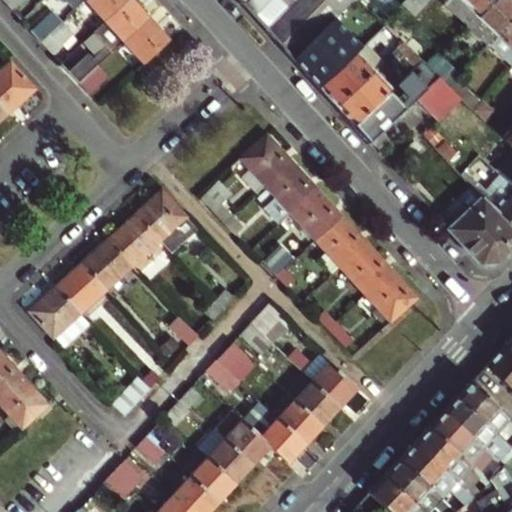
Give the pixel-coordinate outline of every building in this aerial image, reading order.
[(2,0),(12,10),(23,0),(2,0)] [(85,0),(66,0),(75,9),(78,7),(85,0)] [(85,0),(78,7),(97,28),(126,0),(85,0)] [(131,0),(126,0),(97,28),(116,48),(124,41),(148,19),(131,0)] [(239,0),(294,59),(341,16),(358,0),(239,0)] [(358,0),(341,16),(349,24),(367,8),(366,7),(360,1),(358,0)] [(461,0),(477,14),(489,0),(461,0)] [(500,36),(511,23),(511,0),(489,0),(477,14),(500,36)] [(450,20),(461,30),(467,23),(473,17),(466,10),(461,15),(457,12),(450,20)] [(403,22),(392,12),(382,23),(386,27),(392,33),(403,22)] [(31,30),(40,41),(59,24),(50,13),(31,30)] [(168,40),(148,19),(124,41),(144,63),(168,40)] [(337,22),(295,64),(317,86),(359,44),(337,22)] [(472,27),(467,23),(461,30),(465,34),(472,27)] [(511,46),(511,23),(500,36),(511,46)] [(59,24),(40,41),(51,53),(70,36),(59,24)] [(472,41),(465,34),(460,40),(467,46),(472,41)] [(415,68),(422,62),(405,46),(404,45),(399,49),(415,68)] [(337,106),(383,64),(366,46),(320,88),(337,106)] [(78,83),(98,65),(87,54),(68,72),(78,83)] [(492,71),(501,79),(511,67),(511,59),(507,55),(492,71)] [(11,62),(0,72),(0,104),(8,114),(36,89),(11,62)] [(384,63),(383,64),(337,106),(353,124),(400,81),(384,63)] [(415,93),(435,75),(428,68),(423,63),(404,80),(415,93)] [(108,76),(98,65),(78,83),(89,94),(108,76)] [(511,67),(501,79),(509,87),(511,83),(511,67)] [(450,89),(440,79),(418,100),(439,123),(462,101),(450,89)] [(0,104),(0,121),(8,114),(0,104)] [(508,131),(501,125),(495,132),(501,138),(508,131)] [(511,126),(508,131),(501,138),(511,148),(511,126)] [(266,134),(239,159),(264,186),(292,161),(266,134)] [(460,175),(471,186),(511,224),(511,186),(502,177),(480,156),(460,175)] [(239,159),(232,166),(257,193),(264,186),(239,159)] [(292,161),(264,186),(289,213),(316,188),(292,161)] [(511,165),(502,177),(511,186),(511,165)] [(199,199),(213,212),(224,224),(231,217),(242,207),(217,181),(199,199)] [(511,248),(511,224),(471,186),(438,217),(477,260),(481,263),(485,264),(491,265),(496,263),(502,259),(511,248)] [(341,215),(316,188),(289,213),(314,240),(341,215)] [(187,218),(182,212),(162,190),(134,215),(160,242),(185,220),(187,218)] [(167,251),(160,242),(134,215),(108,239),(133,266),(141,275),(167,251)] [(366,242),(341,215),(314,240),(340,267),(366,242)] [(241,228),(231,217),(224,224),(234,234),(241,228)] [(160,242),(167,251),(192,228),(185,220),(160,242)] [(107,290),(133,266),(108,239),(82,263),(107,290)] [(391,269),(366,242),(340,267),(364,294),(391,269)] [(272,258),(264,265),(274,275),(282,268),(272,258)] [(80,314),(107,290),(82,263),(56,287),(80,314)] [(282,268),(274,275),(286,287),(293,280),(282,268)] [(417,297),(391,269),(364,294),(390,322),(417,297)] [(80,314),(56,287),(28,312),(53,339),(54,338),(61,346),(87,322),(80,314)] [(226,290),(215,301),(223,309),(233,297),(226,290)] [(390,322),(364,294),(355,302),(381,329),(390,322)] [(212,320),(223,309),(215,301),(204,313),(212,320)] [(250,324),(272,344),(291,324),(270,303),(250,324)] [(323,310),(316,318),(326,328),(334,321),(323,310)] [(198,335),(177,315),(166,327),(187,347),(198,335)] [(353,341),(334,321),(326,328),(346,348),(353,341)] [(261,357),(272,344),(250,324),(239,337),(261,357)] [(511,337),(502,348),(511,357),(511,337)] [(216,361),(239,383),(241,384),(257,367),(232,344),(216,361)] [(511,357),(502,348),(487,365),(511,388),(511,357)] [(0,396),(23,376),(0,351),(0,396)] [(304,374),(339,406),(357,387),(322,355),(304,374)] [(216,361),(205,373),(228,394),(239,383),(216,361)] [(152,370),(141,381),(141,382),(149,389),(160,377),(152,370)] [(322,425),(339,406),(304,374),(287,392),(295,399),(322,425)] [(48,404),(23,376),(0,396),(0,405),(21,429),(37,415),(48,404)] [(139,399),(149,389),(141,382),(141,381),(131,392),(139,399)] [(472,381),(457,397),(505,441),(511,432),(511,418),(507,414),(472,381)] [(124,416),(139,399),(131,392),(127,388),(112,404),(124,416)] [(198,396),(191,388),(181,399),(189,406),(198,396)] [(295,399),(287,392),(270,411),(277,418),(295,399)] [(208,405),(198,396),(189,406),(199,415),(208,405)] [(505,441),(457,397),(444,412),(484,449),(493,457),(497,461),(503,454),(509,459),(511,455),(511,447),(510,446),(505,441)] [(189,406),(181,399),(170,411),(178,418),(189,406)] [(322,425),(295,399),(277,418),(305,443),(322,425)] [(287,462),(305,443),(277,418),(270,411),(264,405),(246,425),(268,445),(276,453),(287,462)] [(488,470),(494,475),(502,466),(497,461),(493,457),(484,466),(475,458),(484,449),(444,412),(431,425),(484,475),(488,470)] [(241,420),(224,438),(252,463),(268,445),(246,425),(241,420)] [(165,452),(175,442),(157,425),(147,435),(165,452)] [(484,475),(431,425),(415,442),(457,482),(468,469),(485,484),(486,483),(489,480),(484,475)] [(144,438),(136,448),(153,464),(165,452),(147,435),(144,438)] [(252,463),(224,438),(207,457),(234,482),(252,463)] [(457,482),(415,442),(400,459),(443,498),(450,490),(460,500),(452,506),(456,510),(473,497),(457,482)] [(183,468),(190,475),(218,500),(234,482),(207,457),(200,450),(183,468)] [(502,466),(505,463),(509,459),(503,454),(497,461),(502,466)] [(429,511),(443,498),(400,459),(385,475),(425,511),(429,511)] [(112,473),(132,491),(142,479),(123,462),(112,473)] [(174,478),(181,485),(190,475),(183,468),(174,478)] [(511,511),(511,476),(508,469),(491,482),(509,511),(511,511)] [(489,480),(490,479),(494,475),(488,470),(484,475),(489,480)] [(132,491),(112,473),(102,484),(122,502),(132,491)] [(181,485),(173,494),(192,511),(206,511),(218,500),(190,475),(181,485)] [(425,511),(385,475),(369,492),(390,511),(425,511)] [(509,511),(491,482),(490,479),(489,480),(486,483),(491,491),(475,500),(481,511),(509,511)] [(192,511),(173,494),(156,511),(192,511)] [(481,511),(475,500),(473,497),(456,510),(455,511),(481,511)] [(103,511),(89,498),(78,509),(81,511),(103,511)]
